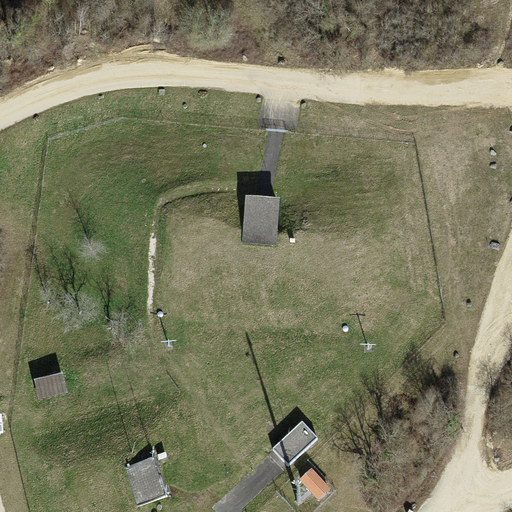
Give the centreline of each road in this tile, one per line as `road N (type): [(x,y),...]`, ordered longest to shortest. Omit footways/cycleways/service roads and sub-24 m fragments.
road 1 (track): [(0,116),(87,83),(144,72),(511,89)]
road 2 (trunk): [(157,0),(240,511)]
road 3 (track): [(511,264),(468,446),(442,511)]
